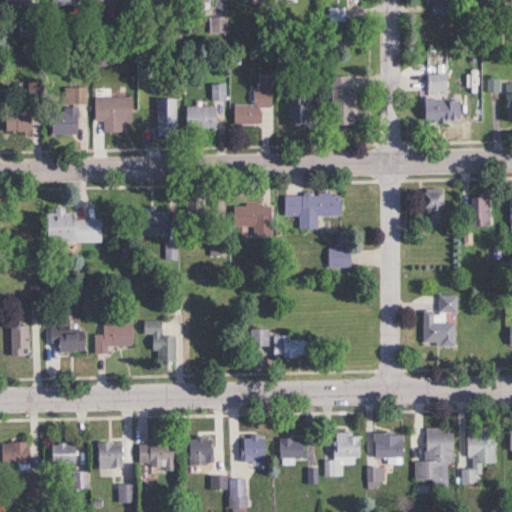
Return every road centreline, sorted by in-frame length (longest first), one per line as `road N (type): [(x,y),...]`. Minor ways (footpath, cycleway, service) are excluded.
road 1 (residential): [(511,387),(0,398)]
road 2 (residential): [(511,159),(0,169)]
road 3 (residential): [(394,389),(397,0)]
